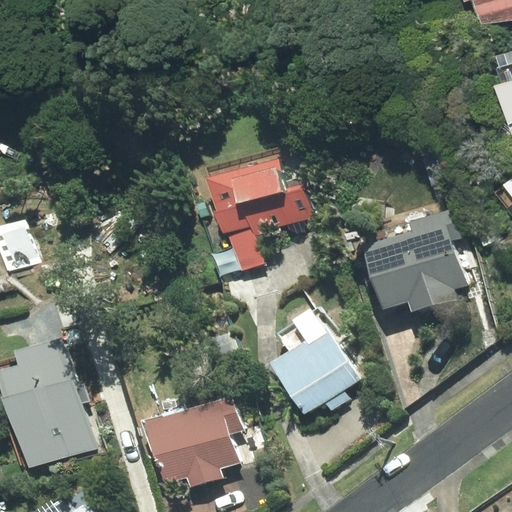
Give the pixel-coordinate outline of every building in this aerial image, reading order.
[(511,0),(497,0),(502,16),(511,15),(511,0)] [(238,245),(328,218),(319,189),(306,193),(295,158),(219,181),(238,245)] [(397,314),(423,307),(425,315),(469,302),(466,294),(476,291),(454,217),(375,240),(397,314)] [(31,219),(1,229),(14,273),(45,263),(31,219)] [(331,309),(289,333),(302,354),(286,364),(318,418),(375,383),(331,309)] [(76,345),(32,357),(34,367),(11,373),(37,470),(105,452),(76,345)] [(179,481),(201,476),(205,489),(233,481),(230,468),(247,464),(232,406),(164,423),(179,481)]
